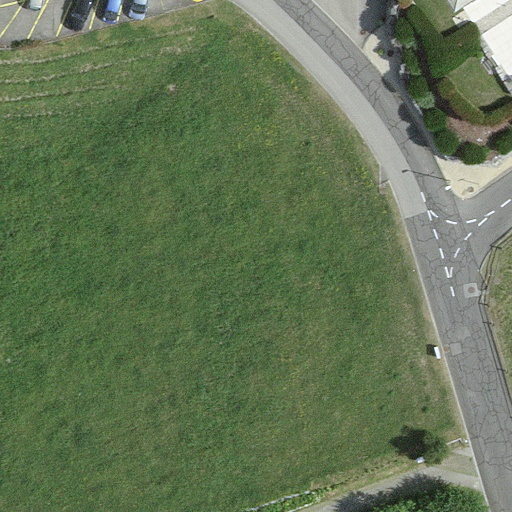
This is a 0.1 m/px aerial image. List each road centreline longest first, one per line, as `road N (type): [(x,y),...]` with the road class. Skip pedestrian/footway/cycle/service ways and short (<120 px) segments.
road 1 (residential): [(435,257),(353,92),(254,0)]
road 2 (residential): [(511,509),(435,257)]
